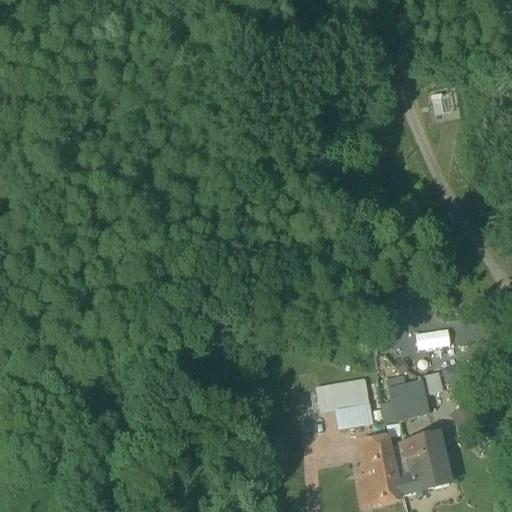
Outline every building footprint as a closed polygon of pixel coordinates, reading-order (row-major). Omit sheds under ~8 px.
[(394,333),(427,334),(428,317),(395,316),(394,333)] [(325,404),(336,401),(332,380),(320,383),(325,404)] [(426,391),(393,398),(397,416),(430,408),(426,391)] [(370,400),(337,406),(340,424),(373,418),(370,400)] [(438,431),(405,439),(405,440),(403,440),(406,455),(409,455),(413,472),(399,475),(402,492),(449,481),(438,431)] [(389,435),(362,439),(369,473),(361,474),(364,493),(372,491),(373,498),(402,492),(399,475),(389,435)]
